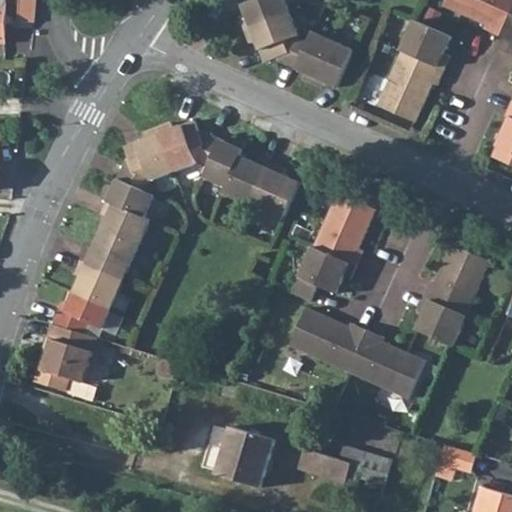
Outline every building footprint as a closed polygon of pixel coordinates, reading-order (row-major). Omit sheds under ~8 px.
[(21,0),(20,20),(35,22),(36,0),(21,0)] [(242,0),(248,13),(241,16),(247,30),(291,12),(285,0),(242,0)] [(503,36),(511,13),(511,0),(447,0),(445,5),(487,24),(485,28),(503,36)] [(252,44),(259,41),(267,62),(279,58),(293,52),(298,38),(297,36),(300,35),(291,12),(247,30),(252,44)] [(511,13),(503,36),(511,39),(511,13)] [(454,37),(417,20),(403,50),(404,51),(446,70),(452,57),(446,54),(454,37)] [(310,44),(298,38),(293,52),(279,58),(280,60),(306,72),(304,78),(317,85),(320,78),(337,42),(315,32),(310,44)] [(337,42),(320,78),(339,87),(356,50),(337,42)] [(404,51),(379,105),(416,123),(434,85),(438,87),(446,70),(404,51)] [(494,156),(511,164),(511,106),(507,117),(511,119),(494,156)] [(198,160),(200,159),(206,146),(201,132),(197,120),(175,128),(173,122),(159,127),(176,171),(199,163),(198,160)] [(152,178),(153,180),(176,171),(159,127),(145,133),(148,139),(126,147),(131,159),(136,173),(150,178),(152,178)] [(206,176),(229,186),(242,155),(248,143),(234,137),(231,143),(204,131),(201,132),(206,146),(200,159),(211,164),(206,176)] [(229,186),(226,192),(256,205),(275,162),(261,156),(258,163),(242,155),(229,186)] [(128,160),(116,187),(110,184),(104,198),(110,201),(147,217),(157,195),(145,190),(150,178),(136,173),(131,159),(128,160)] [(275,162),(256,205),(286,219),(302,182),(285,174),(288,168),(275,162)] [(366,249),(362,247),(378,209),(341,192),(316,247),(358,266),(366,249)] [(147,217),(110,201),(104,214),(110,217),(103,233),(140,250),(153,220),(147,217)] [(140,250),(103,233),(96,249),(89,246),(83,260),(126,279),(140,250)] [(426,297),(468,315),(492,260),(455,244),(438,282),(434,280),(426,297)] [(316,247),(315,247),(301,277),(320,285),(340,294),(346,281),(350,283),(358,266),(316,247)] [(126,279),(83,260),(77,274),(83,277),(76,293),(113,309),(126,279)] [(313,301),(320,285),(301,277),(294,293),(313,301)] [(91,321),(105,327),(113,309),(76,293),(68,311),(62,308),(54,324),(86,333),(91,321)] [(468,315),(426,297),(420,310),(426,313),(417,329),(456,346),(469,316),(468,315)] [(309,308),(292,345),(352,372),(370,330),(353,323),(351,327),(309,308)] [(98,337),(54,324),(50,339),(54,341),(46,369),(42,368),(37,382),(68,391),(71,378),(85,382),(98,337)] [(370,330),(352,372),(411,398),(428,361),(386,342),(387,338),(370,330)] [(162,374),(178,378),(182,363),(167,358),(162,374)] [(219,473),(262,486),(277,438),(234,425),(219,473)] [(474,470),(479,453),(447,443),(442,461),(474,470)] [(358,476),(386,485),(394,462),(345,446),(341,459),(306,448),(300,469),(354,486),(358,476)] [(511,511),(511,493),(484,486),(476,511),(511,511)]
